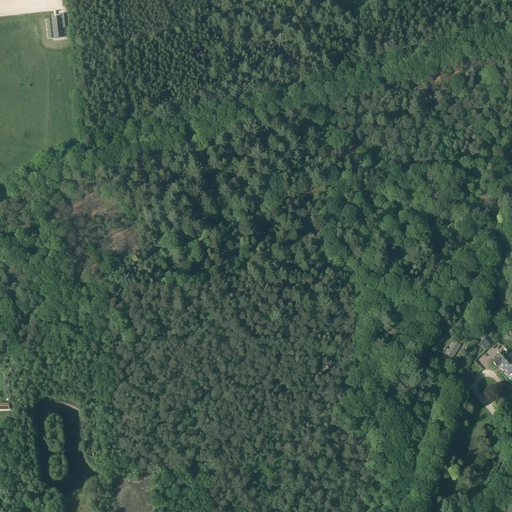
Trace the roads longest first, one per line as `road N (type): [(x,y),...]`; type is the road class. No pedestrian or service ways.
road 1 (tertiary): [(511,32),(30,176)]
road 2 (track): [(189,126),(223,227),(269,323),(296,347),(352,366)]
road 3 (track): [(411,511),(452,392)]
